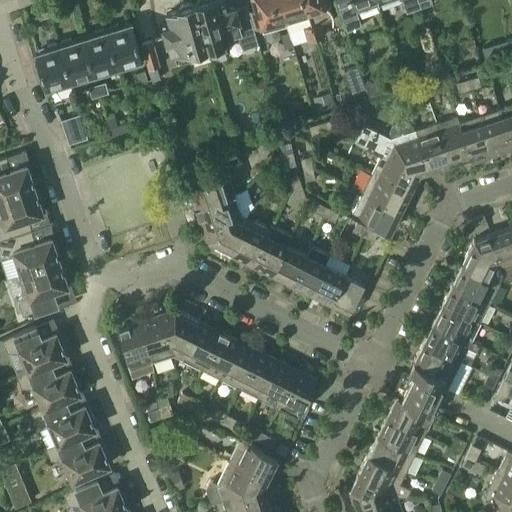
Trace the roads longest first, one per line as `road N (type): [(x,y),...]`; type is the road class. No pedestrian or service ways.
road 1 (residential): [(370,364),(178,266),(126,283),(97,269)]
road 2 (residential): [(97,269),(51,144),(21,90),(0,16)]
road 3 (residential): [(158,511),(84,327),(97,269)]
road 4 (residential): [(370,364),(449,205),(511,185)]
road 5 (residential): [(321,511),(311,485),(370,364)]
road 6 (residential): [(511,435),(370,364)]
